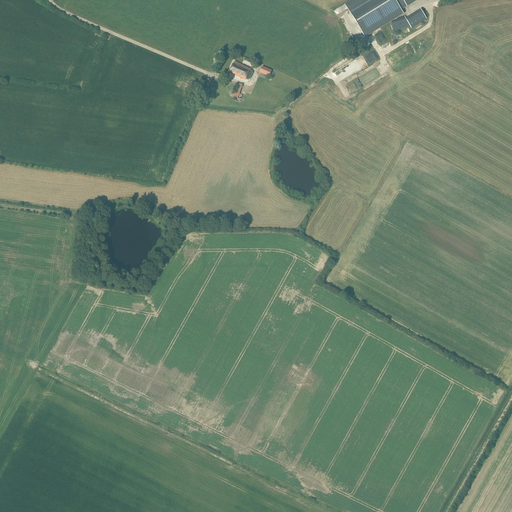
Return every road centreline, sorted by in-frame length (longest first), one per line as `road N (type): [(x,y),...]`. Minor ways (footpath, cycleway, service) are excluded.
road 1 (track): [(283,489),(0,350)]
road 2 (unclassified): [(222,86),(65,16),(49,0)]
road 3 (track): [(511,399),(448,511)]
